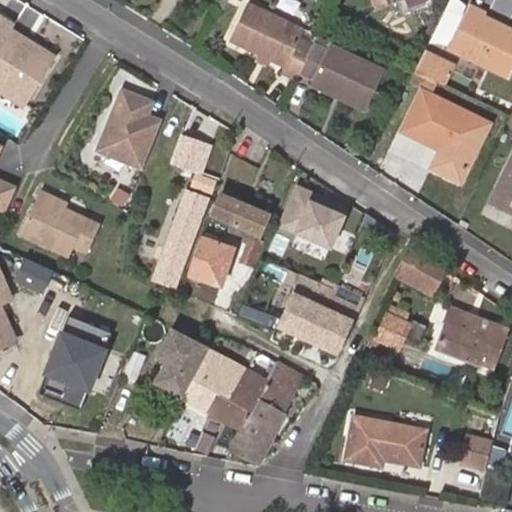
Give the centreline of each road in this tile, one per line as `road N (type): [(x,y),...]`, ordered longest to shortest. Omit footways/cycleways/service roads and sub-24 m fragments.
road 1 (residential): [(412,218),(76,0)]
road 2 (residential): [(275,499),(412,218)]
road 3 (residential): [(71,461),(230,491)]
road 4 (residential): [(511,286),(412,218)]
